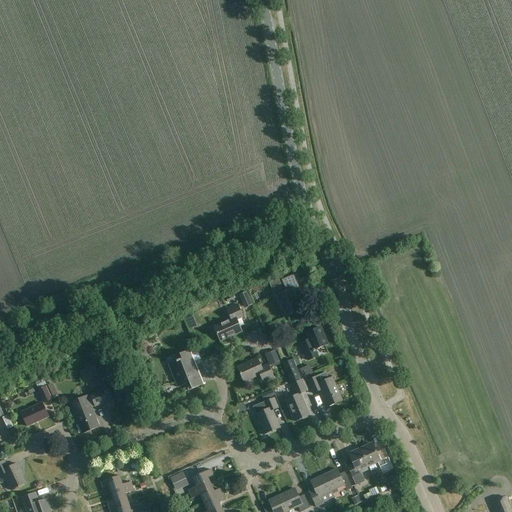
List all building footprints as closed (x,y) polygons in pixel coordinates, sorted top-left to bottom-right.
[(294,292),(300,289),(294,274),(282,279),(287,291),(276,295),(279,303),(281,302),(287,317),(302,310),(294,292)] [(247,308),(254,306),(250,291),(243,293),(247,308)] [(232,319),(214,327),(220,341),(243,331),(237,319),(243,316),(238,305),(227,309),(232,319)] [(301,342),(308,360),(318,357),(315,349),(328,344),(321,327),(306,333),(309,339),(301,342)] [(175,356),(177,360),(177,361),(169,364),(178,387),(189,383),(192,389),(202,385),(189,350),(175,356)] [(257,358),(252,360),(238,367),(244,381),(260,374),(263,381),(273,377),(268,364),(261,367),(257,358)] [(293,359),(283,363),(291,382),(301,378),(293,359)] [(206,384),(215,381),(211,369),(202,372),(206,384)] [(328,407),(342,401),(332,377),(329,378),(327,372),(307,381),(313,393),(320,390),(321,393),(321,392),(328,407)] [(300,394),(307,391),(302,380),(291,384),(295,395),(285,399),(295,421),(310,415),(300,394)] [(53,399),(46,386),(37,390),(44,404),(53,399)] [(92,407),(108,401),(103,390),(71,402),(83,433),(99,426),(92,407)] [(261,396),(263,400),(275,396),(273,391),(261,396)] [(254,406),(260,421),(257,422),(263,434),(265,433),(280,427),(272,410),(278,407),(274,398),(254,406)] [(27,426),(48,416),(42,402),(21,412),(27,426)] [(11,414),(5,417),(10,428),(16,426),(11,414)] [(361,449),(369,466),(378,462),(383,472),(390,469),(382,450),(377,452),(373,444),(361,449)] [(346,462),(348,466),(357,485),(365,481),(360,470),(369,466),(361,449),(350,454),(352,459),(346,462)] [(12,490),(26,483),(17,463),(8,467),(4,460),(0,462),(0,475),(4,474),(12,490)] [(190,494),(210,485),(207,478),(213,475),(210,469),(192,477),(196,486),(188,489),(190,494)] [(324,475),(331,492),(344,486),(347,491),(352,489),(346,476),(341,478),(337,469),(324,475)] [(393,487),(401,483),(397,473),(388,477),(393,487)] [(183,474),(171,479),(175,489),(187,483),(183,474)] [(331,492),(324,475),(310,481),(315,491),(310,493),(315,505),(321,503),(318,498),(331,492)] [(111,493),(133,486),(132,482),(122,485),(119,476),(100,482),(102,488),(109,486),(111,493)] [(204,503),(222,495),(219,489),(213,491),(210,485),(190,494),(192,498),(200,495),(204,503)] [(109,508),(128,502),(125,494),(134,491),(133,486),(111,493),(113,500),(107,502),(109,508)] [(282,494),(289,511),(298,507),(300,511),(301,511),(310,508),(304,495),(299,498),(295,488),(282,494)] [(50,511),(46,500),(39,502),(35,492),(23,497),(27,511),(50,511)] [(288,511),(289,511),(282,494),(268,501),(273,510),(268,511),(288,511)] [(222,495),(204,503),(207,511),(204,511),(216,511),(222,510),(219,503),(224,501),(222,495)] [(354,505),(361,502),(358,496),(351,499),(354,505)] [(511,511),(506,497),(494,501),(497,511),(511,511)] [(128,502),(109,508),(110,511),(141,511),(140,508),(131,511),(128,502)] [(141,505),(143,511),(151,508),(149,502),(141,505)]
